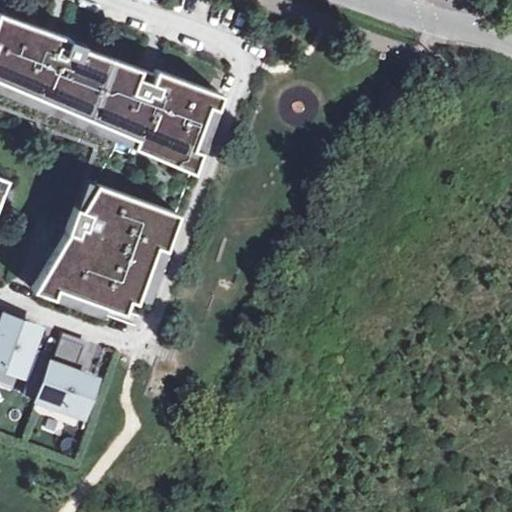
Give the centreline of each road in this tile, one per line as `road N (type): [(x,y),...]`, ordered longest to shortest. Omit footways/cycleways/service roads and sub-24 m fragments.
road 1 (residential): [(134,0),(245,40),(143,346),(0,294)]
road 2 (unknown): [(0,110),(96,149),(13,299)]
road 3 (unclassified): [(378,0),(511,44)]
